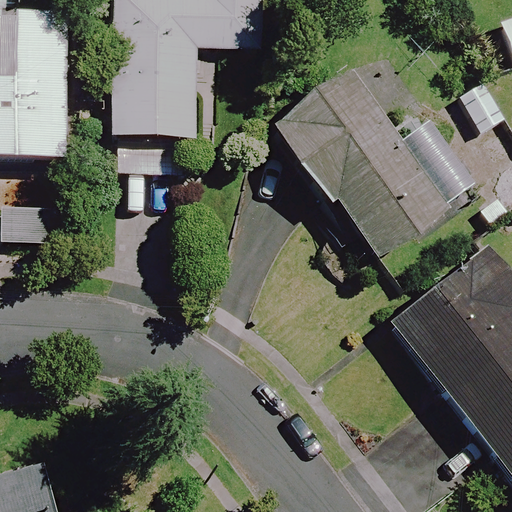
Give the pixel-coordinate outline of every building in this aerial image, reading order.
[(195,0),(195,2),(139,0),(106,0),(101,149),(182,152),(186,58),(253,60),(255,0),(247,0),(195,0)] [(409,9),(404,0),(372,0),(383,22),(409,9)] [(0,171),(51,174),(57,25),(0,22),(0,171)] [(511,72),(511,22),(487,31),(503,75),(511,72)] [(437,220),(338,84),(252,147),(306,221),(319,211),(364,273),(437,220)] [(496,128),(475,91),(449,105),(470,142),(496,128)] [(511,306),(473,257),(374,331),(511,511),(511,338),(496,317),(511,306)] [(0,511),(49,511),(37,475),(0,486),(0,511)]
